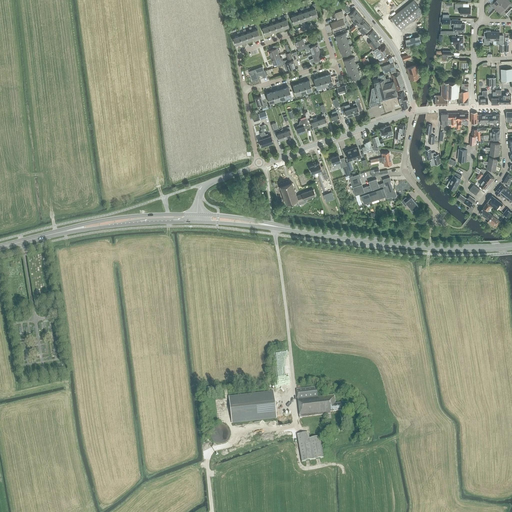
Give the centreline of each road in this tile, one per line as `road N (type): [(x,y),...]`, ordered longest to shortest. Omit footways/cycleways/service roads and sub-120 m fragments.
road 1 (primary): [(479,248),(273,226)]
road 2 (tertiary): [(259,164),(412,110)]
road 3 (primary): [(196,214),(114,218),(45,235)]
road 4 (primary): [(45,235),(196,222)]
road 5 (tertiary): [(412,110),(394,50),(354,0)]
road 6 (residential): [(412,110),(403,171),(434,214),(432,225)]
road 7 (residential): [(243,92),(238,56),(320,25)]
